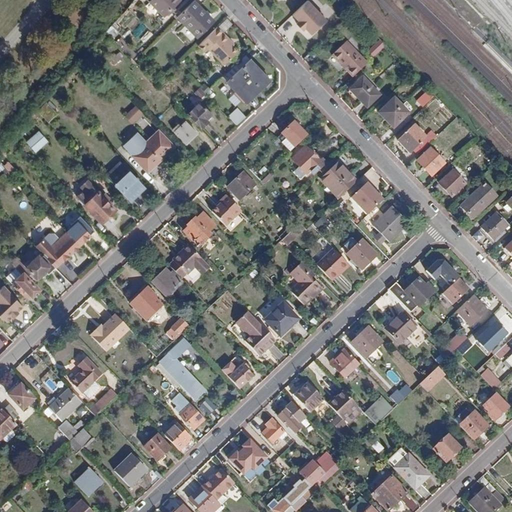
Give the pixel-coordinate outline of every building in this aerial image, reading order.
[(150,0),(149,1),(164,17),(180,0),(150,0)] [(197,37),(214,21),(194,0),(193,0),(176,17),(197,37)] [(325,20),(306,0),(292,14),(297,20),(295,23),(301,29),(303,28),(310,35),(325,20)] [(112,26),(107,30),(115,38),(120,33),(112,26)] [(226,39),(228,37),(217,26),(203,39),(209,46),(208,47),(223,63),(236,50),(232,45),(226,39)] [(375,57),(387,46),(381,39),(369,51),(375,57)] [(343,67),(352,77),(367,63),(346,42),(333,55),(344,66),(343,67)] [(110,59),(114,64),(120,60),(116,54),(110,59)] [(251,59),(226,82),(243,101),(251,95),(253,97),(271,80),(251,59)] [(349,89),(367,108),(380,95),(363,76),(349,89)] [(200,96),(204,92),(200,88),(195,92),(200,96)] [(428,89),(417,101),(422,106),(434,95),(428,89)] [(235,93),(229,98),(235,106),(241,102),(235,93)] [(253,97),(251,95),(243,101),(246,104),(253,97)] [(434,95),(422,106),(423,107),(435,96),(434,95)] [(393,128),(408,113),(394,97),(378,113),(393,128)] [(212,114),(200,102),(188,114),(201,128),(208,122),(206,119),(212,114)] [(144,113),(136,105),(125,116),(133,124),(144,113)] [(51,111),(46,106),(39,112),(44,118),(51,111)] [(238,125),(247,117),(238,107),(228,115),(238,125)] [(185,120),(174,131),(187,145),(198,133),(185,120)] [(282,134),(294,147),(307,135),(294,122),(282,134)] [(409,153),(414,149),(418,154),(428,144),(423,140),(426,137),(414,124),(397,140),(409,153)] [(148,171),(173,147),(159,131),(148,141),(133,155),(148,171)] [(133,155),(148,141),(140,132),(124,145),(133,155)] [(41,134),(29,146),(35,152),(46,140),(41,134)] [(301,150),(291,159),(299,168),(307,175),(310,171),(314,175),(315,175),(330,161),(325,156),(323,159),(310,146),(303,152),(301,150)] [(431,176),(443,165),(445,169),(456,158),(452,153),(443,162),(430,148),(416,161),(431,176)] [(14,169),(4,158),(0,162),(11,173),(14,169)] [(320,179),(339,199),(360,179),(341,160),(320,179)] [(137,178),(122,163),(107,177),(130,201),(141,191),(133,182),(137,178)] [(300,180),(307,175),(299,168),(294,173),(300,180)] [(451,197),(465,184),(452,170),(438,183),(451,197)] [(228,187),(240,200),(256,185),(244,172),(228,187)] [(141,191),(145,187),(137,178),(133,182),(141,191)] [(83,190),(76,197),(101,224),(117,210),(99,191),(98,191),(87,180),(80,187),(83,190)] [(384,200),(367,183),(352,198),(368,215),(384,200)] [(472,218),(496,196),(484,183),(460,205),(472,218)] [(242,211),(226,195),(221,200),(222,202),(218,206),(212,211),(226,226),(242,211)] [(373,226),(380,233),(386,240),(388,241),(408,223),(393,207),(373,226)] [(509,225),(496,212),(480,226),(494,243),(505,233),(503,230),(509,225)] [(210,234),(208,232),(215,225),(203,213),(197,219),(195,218),(187,225),(189,227),(185,232),(198,246),(210,234)] [(325,215),(319,220),(318,218),(312,224),(316,228),(322,223),(327,228),(333,223),(325,215)] [(75,227),(73,225),(66,231),(72,237),(80,245),(94,232),(81,217),(77,221),(79,224),(75,227)] [(494,243),(480,226),(477,229),(492,245),(494,243)] [(295,229),(282,240),(288,246),(300,234),(295,229)] [(43,239),(36,247),(37,248),(43,254),(56,268),(80,245),(72,237),(66,231),(59,239),(53,234),(49,234),(43,239)] [(373,238),(381,245),(386,240),(380,233),(373,238)] [(347,255),(361,270),(377,254),(363,240),(347,255)] [(195,268),(202,275),(210,267),(188,244),(178,253),(181,257),(176,262),(187,274),(195,268)] [(317,265),(331,280),(348,264),(333,249),(317,265)] [(178,253),(172,259),(174,261),(176,262),(181,257),(178,253)] [(46,272),(49,275),(56,268),(43,254),(41,255),(39,254),(25,267),(37,280),(46,272)] [(37,280),(25,267),(15,256),(9,261),(13,265),(3,275),(23,296),(27,292),(32,296),(39,290),(33,283),(37,280)] [(174,261),(169,265),(181,278),(187,274),(176,262),(174,261)] [(458,278),(459,278),(443,261),(436,261),(425,271),(434,280),(439,275),(450,287),(458,278)] [(300,283),(290,292),(303,305),(314,294),(316,296),(322,290),(308,275),(312,271),(303,262),(291,273),(300,283)] [(153,282),(167,297),(182,283),(167,268),(153,282)] [(427,283),(425,286),(412,273),(405,280),(411,286),(404,292),(418,305),(418,306),(434,291),(427,283)] [(469,289),(458,278),(450,287),(442,294),(453,305),(469,289)] [(410,313),(418,305),(404,292),(396,283),(388,290),(410,313)] [(0,315),(7,323),(13,318),(15,319),(20,314),(19,313),(24,307),(4,286),(0,289),(0,315)] [(130,304),(146,321),(161,306),(154,299),(157,297),(148,287),(130,304)] [(487,310),(473,295),(456,311),(470,325),(487,310)] [(283,302),(265,320),(280,336),(299,319),(283,302)] [(261,325),(248,311),(237,321),(250,335),(244,341),(259,356),(265,351),(265,347),(267,345),(269,347),(276,340),(261,325)] [(399,343),(415,329),(400,313),(385,328),(399,343)] [(99,327),(91,335),(107,351),(114,345),(116,347),(120,343),(118,341),(130,329),(116,314),(103,327),(100,329),(99,327)] [(172,339),(177,335),(178,337),(182,333),(181,331),(188,324),(183,319),(167,333),(172,339)] [(478,339),(489,351),(507,334),(496,322),(478,339)] [(351,343),(366,358),(382,341),(368,327),(351,343)] [(461,332),(448,344),(454,351),(456,349),(467,339),(461,332)] [(196,400),(206,392),(180,365),(179,366),(173,360),(189,345),(181,337),(172,345),(174,347),(159,362),(160,363),(156,367),(176,388),(180,384),(196,400)] [(462,356),(473,345),(467,339),(456,349),(462,356)] [(500,359),(511,349),(506,344),(495,355),(500,359)] [(180,365),(195,351),(189,345),(173,360),(179,366),(180,365)] [(344,378),(359,364),(344,349),(330,363),(344,378)] [(77,375),(70,381),(82,394),(83,393),(95,382),(103,374),(87,357),(77,366),(85,374),(80,378),(77,375)] [(253,376),(247,370),(250,368),(245,362),(236,370),(230,364),(221,372),(228,379),(239,391),(253,376)] [(446,374),(438,366),(425,379),(420,384),(427,392),(446,374)] [(486,371),(482,367),(477,371),(494,389),(501,383),(488,369),(486,371)] [(101,388),(95,382),(83,393),(89,400),(96,395),(101,388)] [(310,413),(323,400),(307,383),(294,396),(310,413)] [(9,395),(23,410),(35,399),(21,384),(9,395)] [(390,397),(397,405),(411,392),(405,386),(398,393),(396,391),(390,397)] [(49,408),(62,421),(82,402),(69,388),(58,400),(51,406),(49,408)] [(91,411),(95,416),(100,411),(117,395),(113,391),(91,411)] [(347,424),(348,425),(363,411),(344,391),(329,406),(340,417),(347,424)] [(487,413),(494,419),(509,405),(497,393),(484,406),(489,411),(487,413)] [(55,397),(49,403),(51,406),(58,400),(55,397)] [(370,407),(372,410),(367,415),(376,425),(382,419),(379,416),(389,405),(381,397),(370,407)] [(201,405),(210,415),(217,408),(209,399),(201,405)] [(300,423),(306,417),(291,402),(276,416),(282,422),(283,421),(295,434),(304,426),(300,423)] [(180,414),(195,430),(205,420),(190,404),(180,414)] [(19,414),(9,405),(3,410),(13,420),(19,414)] [(0,439),(2,438),(11,429),(16,424),(13,420),(3,410),(0,407),(0,439)] [(460,416),(464,421),(459,426),(468,435),(472,440),(488,425),(475,411),(470,415),(466,410),(460,416)] [(339,432),(347,424),(340,417),(332,425),(339,432)] [(74,427),(78,431),(85,424),(81,420),(74,427)] [(69,439),(70,441),(73,438),(78,433),(77,432),(67,421),(58,428),(69,439)] [(164,435),(173,444),(179,451),(192,439),(177,423),(164,435)] [(284,436),(287,434),(285,432),(284,433),(275,424),(270,429),(269,427),(262,433),(272,444),(282,435),(284,436)] [(92,439),(83,428),(78,433),(73,438),(82,448),(92,439)] [(5,442),(15,433),(11,429),(2,438),(5,442)] [(145,447),(157,461),(171,448),(158,435),(145,447)] [(433,449),(445,462),(460,448),(448,435),(433,449)] [(68,443),(77,453),(82,448),(73,438),(70,441),(68,443)] [(268,458),(250,439),(242,446),(244,448),(238,454),(236,452),(229,459),(243,475),(251,468),(254,471),(268,458)] [(327,452),(315,463),(321,470),(325,474),(336,464),(336,463),(327,452)] [(409,453),(393,468),(413,489),(419,484),(421,486),(430,476),(409,453)] [(129,486),(147,470),(132,455),(115,471),(129,486)] [(32,468),(37,472),(42,468),(37,463),(32,468)] [(340,468),(336,464),(325,474),(318,481),(322,486),(340,468)] [(87,495),(102,481),(90,468),(74,482),(87,495)] [(216,501),(234,483),(220,469),(202,486),(216,501)] [(303,485),(300,482),(283,499),(291,507),(302,496),(309,489),(318,481),(325,474),(321,470),(313,478),(312,477),(303,485)] [(493,511),(501,505),(500,503),(504,499),(482,476),(477,482),(483,489),(468,503),(476,511),(493,511)] [(392,477),(373,495),(387,511),(406,493),(392,477)] [(306,501),(322,486),(318,481),(309,489),(302,496),(306,501)] [(24,487),(29,491),(33,487),(29,482),(24,487)] [(214,511),(221,506),(216,501),(202,486),(189,499),(200,511),(214,511)] [(306,501),(302,496),(291,507),(295,511),(306,501)] [(285,511),(291,507),(283,499),(272,509),(274,511),(285,511)] [(91,511),(86,506),(81,500),(67,511),(91,511)]
